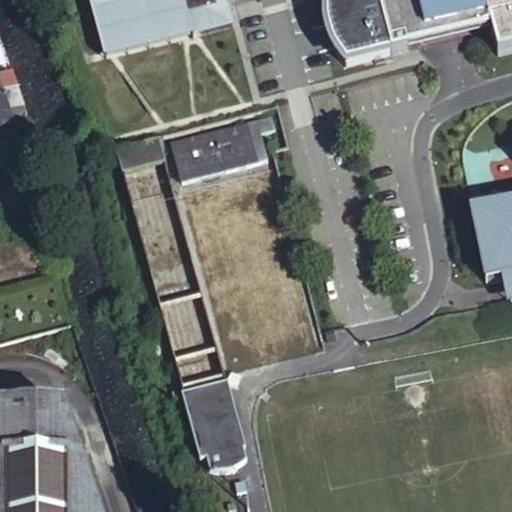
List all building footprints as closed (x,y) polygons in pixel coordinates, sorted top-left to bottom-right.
[(90,0),(105,54),(194,29),(192,22),(226,12),(223,0),(90,0)] [(194,29),(105,54),(108,65),(236,30),(228,0),(223,0),(226,12),(192,22),(194,29)] [(511,0),(322,0),(321,6),(321,16),(321,23),(323,32),(327,44),(334,54),(339,60),(389,50),(483,29),(489,56),(511,50),(511,0)] [(22,116),(28,114),(23,98),(6,103),(0,105),(0,135),(15,132),(10,113),(20,110),(22,116)] [(274,121),(175,148),(185,186),(270,164),(263,137),(277,133),(274,121)] [(161,146),(120,157),(194,441),(198,440),(208,479),(210,479),(212,480),(218,480),(220,480),(222,479),(225,478),(228,477),(231,475),(234,473),(232,466),(242,464),(235,426),(161,146)] [(273,175),(185,196),(228,370),(316,348),(273,175)] [(508,284),(502,285),(507,309),(511,307),(511,213),(475,225),(486,279),(506,275),(508,284)] [(99,511),(66,414),(0,414),(0,511),(99,511)] [(243,486),(233,489),(236,499),(246,496),(243,486)]
